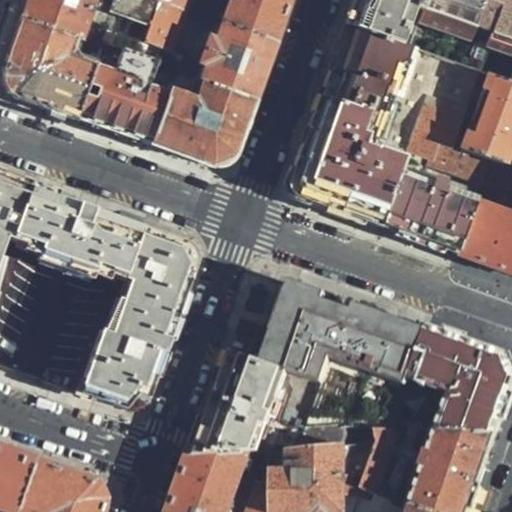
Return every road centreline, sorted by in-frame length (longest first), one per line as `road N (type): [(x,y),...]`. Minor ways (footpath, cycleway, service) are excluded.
road 1 (residential): [(511,315),(241,221)]
road 2 (residential): [(241,221),(0,133)]
road 3 (residential): [(157,458),(241,221)]
road 4 (residential): [(241,221),(319,0)]
road 5 (residential): [(0,406),(157,458)]
